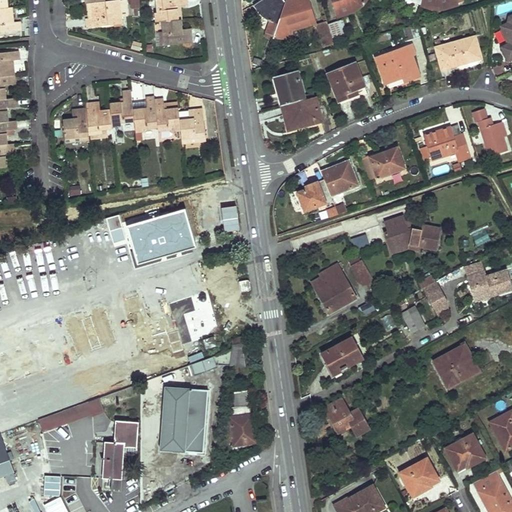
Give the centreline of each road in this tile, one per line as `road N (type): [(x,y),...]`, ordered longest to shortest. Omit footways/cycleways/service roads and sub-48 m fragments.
road 1 (secondary): [(249,176),(301,511)]
road 2 (residential): [(249,176),(428,101),(468,94),(511,103)]
road 3 (residential): [(236,82),(205,86),(49,50)]
road 4 (residential): [(49,50),(38,78),(41,186)]
